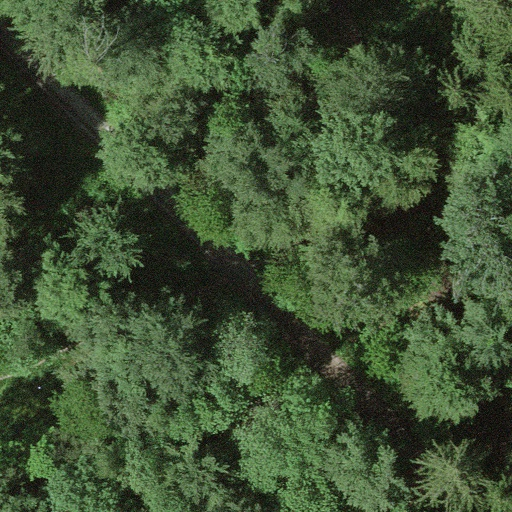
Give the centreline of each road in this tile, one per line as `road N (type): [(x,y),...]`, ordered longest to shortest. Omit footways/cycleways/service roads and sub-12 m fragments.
road 1 (track): [(0,30),(181,203),(462,511)]
road 2 (track): [(416,173),(511,389)]
